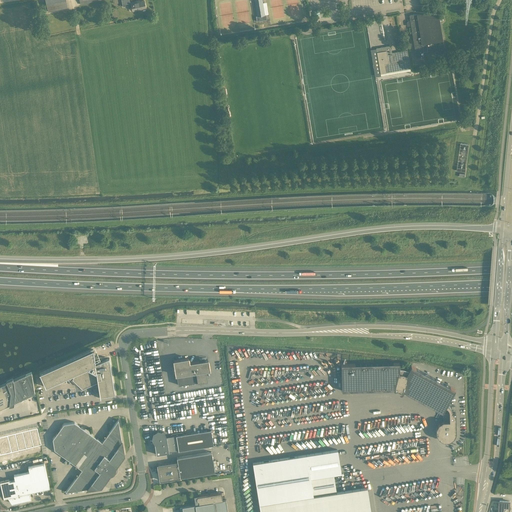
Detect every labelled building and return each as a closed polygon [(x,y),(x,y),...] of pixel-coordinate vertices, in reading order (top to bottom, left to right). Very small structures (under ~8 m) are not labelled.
[(68,7),(66,0),(45,0),(48,12),(68,7)] [(128,8),(131,7),(132,11),(138,10),(138,11),(146,9),(144,0),(140,1),(140,0),(130,2),(130,3),(129,0),(79,0),(80,5),(102,0),(121,0),(123,7),(128,6),(128,8)] [(265,15),(263,4),(262,0),(254,0),(257,16),(256,16),(257,22),(267,20),(266,15),(265,15)] [(424,58),(424,56),(445,53),(438,10),(424,13),(423,10),(420,11),(420,13),(409,15),(410,21),(408,21),(407,23),(407,26),(409,26),(411,26),(416,58),(418,57),(419,59),(424,58)] [(407,50),(391,52),(390,46),(376,48),(380,73),(410,68),(407,50)] [(380,73),(376,48),(371,49),(375,74),(380,73)] [(468,155),(469,144),(459,143),(458,154),(468,155)] [(115,395),(109,358),(95,364),(93,349),(39,373),(45,387),(75,373),(72,380),(82,389),(97,382),(100,397),(115,395)] [(208,360),(189,363),(188,358),(173,360),(176,375),(178,385),(207,380),(206,370),(210,370),(208,360)] [(394,389),(403,392),(442,413),(443,411),(444,412),(444,418),(446,418),(446,421),(443,421),(438,424),(436,428),(436,434),(438,438),(441,439),(442,437),(444,438),(448,438),(450,437),(451,439),(453,438),(453,437),(456,433),(455,412),(452,412),(451,411),(451,410),(451,409),(451,408),(450,407),(450,406),(449,406),(448,405),(447,404),(455,389),(411,365),(408,370),(407,369),(406,369),(405,369),(404,369),(403,368),(402,368),(400,368),(399,368),(399,363),(341,364),(342,391),(394,389)] [(31,372),(13,380),(13,379),(6,382),(7,383),(0,385),(0,408),(9,405),(9,406),(13,405),(14,402),(35,393),(31,372)] [(65,492),(87,488),(87,489),(101,487),(110,474),(111,474),(112,473),(113,473),(114,472),(114,471),(115,470),(115,469),(115,468),(115,467),(124,455),(122,441),(118,419),(102,442),(74,422),(64,423),(53,439),(54,449),(82,469),(65,492)] [(30,430),(34,447),(41,445),(37,428),(30,430)] [(22,432),(26,448),(34,447),(30,430),(22,432)] [(171,436),(166,437),(163,432),(158,430),(153,433),(151,439),(158,450),(155,451),(156,454),(159,454),(213,445),(211,430),(182,434),(182,433),(181,432),(172,433),(171,435),(171,436)] [(15,434),(19,450),(26,448),(22,432),(15,434)] [(8,435),(12,452),(19,450),(15,434),(8,435)] [(0,454),(12,452),(8,435),(0,437),(0,454)] [(253,463),(259,505),(260,511),(370,511),(367,488),(336,493),(333,474),(341,473),(337,450),(253,463)] [(180,477),(214,472),(211,452),(177,457),(177,462),(158,466),(160,480),(180,477)] [(29,492),(33,491),(49,488),(44,463),(28,467),(29,472),(14,475),(15,480),(9,481),(9,480),(0,481),(0,482),(4,498),(8,497),(12,503),(31,499),(29,492)] [(227,511),(226,499),(222,500),(221,492),(199,496),(198,496),(197,497),(197,498),(197,499),(197,500),(198,500),(198,501),(199,501),(199,504),(182,506),(182,511),(227,511)] [(498,511),(508,511),(509,501),(499,501),(498,511)]
